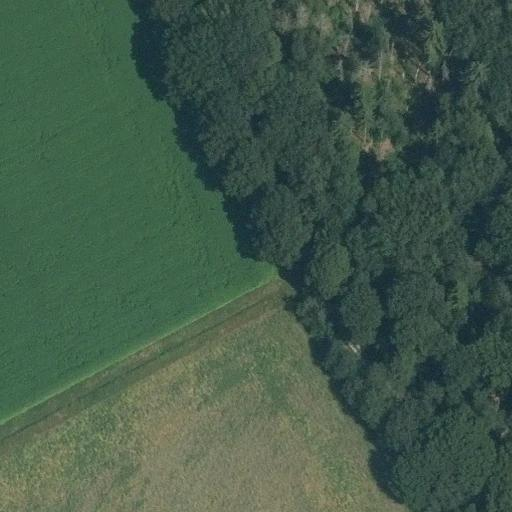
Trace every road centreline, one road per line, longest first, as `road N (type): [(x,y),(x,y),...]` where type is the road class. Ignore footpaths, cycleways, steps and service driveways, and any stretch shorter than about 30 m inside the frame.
road 1 (track): [(301,261),(344,336),(473,511)]
road 2 (track): [(183,0),(301,261)]
road 3 (track): [(301,261),(415,218),(511,164)]
